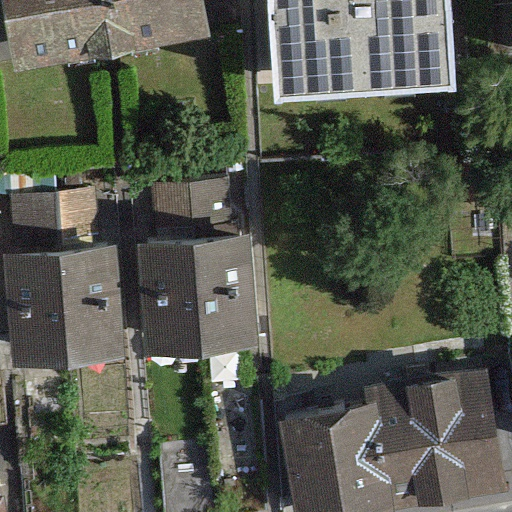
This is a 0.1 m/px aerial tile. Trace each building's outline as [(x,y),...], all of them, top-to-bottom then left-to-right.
[(15,0),(23,35),(202,0),(15,0)] [(281,0),(286,106),(464,98),(459,0),(281,0)] [(237,183),(147,191),(163,360),(252,351),(237,183)] [(10,198),(23,373),(120,366),(107,191),(10,198)] [(275,398),(293,511),(384,511),(501,494),(481,366),(275,398)] [(0,479),(0,511),(11,511),(7,479),(0,479)]
